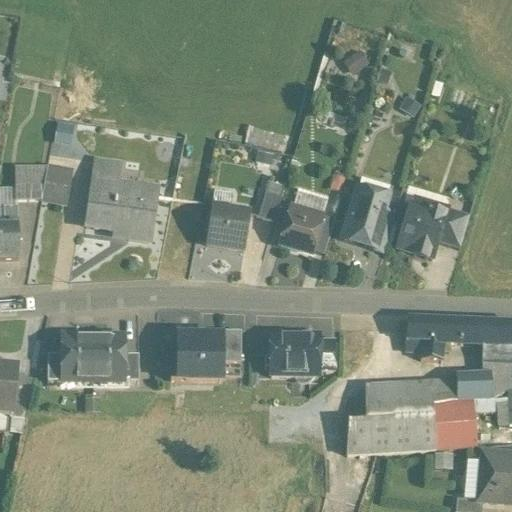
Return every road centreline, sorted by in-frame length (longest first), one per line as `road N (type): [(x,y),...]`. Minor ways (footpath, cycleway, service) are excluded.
road 1 (residential): [(173,302),(511,318)]
road 2 (residential): [(173,302),(213,0)]
road 3 (residential): [(0,307),(173,302)]
